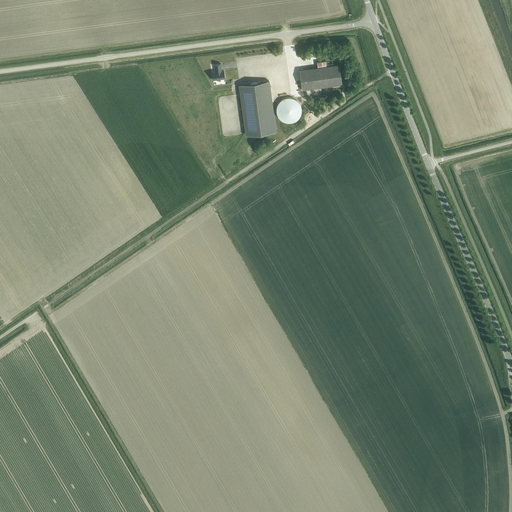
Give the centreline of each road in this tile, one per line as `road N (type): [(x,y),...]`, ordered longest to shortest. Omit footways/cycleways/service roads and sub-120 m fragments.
road 1 (track): [(43,308),(391,70)]
road 2 (unclassified): [(0,71),(374,21)]
road 3 (tertiary): [(511,367),(374,21)]
